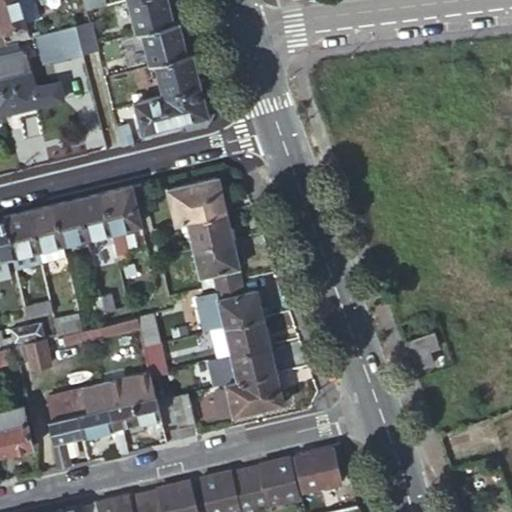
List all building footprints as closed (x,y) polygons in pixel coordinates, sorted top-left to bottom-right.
[(17,0),(0,0),(0,44),(27,38),(23,23),(17,0)] [(32,0),(17,0),(23,23),(38,20),(32,0)] [(81,0),(84,10),(103,5),(101,0),(81,0)] [(166,0),(124,0),(133,33),(177,23),(177,20),(172,21),(166,0)] [(94,47),(87,22),(73,26),(79,51),(94,47)] [(177,23),(133,33),(133,34),(138,33),(146,65),(190,56),(190,54),(184,55),(177,23)] [(79,51),(73,26),(33,36),(40,61),(79,51)] [(190,56),(146,65),(146,67),(151,66),(159,99),(198,90),(190,56)] [(0,113),(60,98),(56,82),(33,88),(28,71),(0,78),(0,113)] [(217,107),(209,87),(198,90),(159,99),(131,106),(138,133),(178,123),(180,133),(207,126),(217,107)] [(119,147),(131,145),(126,124),(114,126),(119,147)] [(167,189),(175,223),(186,221),(225,212),(216,177),(167,189)] [(142,223),(132,185),(100,193),(110,231),(142,223)] [(110,231),(100,193),(77,199),(87,236),(110,231)] [(87,236),(77,199),(52,205),(61,242),(87,236)] [(52,205),(29,211),(38,248),(61,242),(52,205)] [(29,211),(3,217),(13,254),(38,248),(29,211)] [(186,221),(193,248),(231,239),(225,212),(186,221)] [(3,217),(0,217),(0,239),(5,259),(13,257),(13,254),(3,217)] [(231,239),(193,248),(200,276),(211,274),(214,286),(241,279),(231,239)] [(13,254),(13,257),(15,264),(40,258),(38,248),(13,254)] [(241,279),(214,286),(217,300),(223,325),(262,316),(255,289),(244,291),(241,279)] [(101,296),(105,312),(116,309),(113,293),(101,296)] [(94,314),(105,312),(101,296),(90,298),(94,314)] [(28,315),(53,309),(50,298),(26,303),(28,315)] [(217,300),(207,302),(213,328),(223,325),(217,300)] [(154,311),(134,316),(137,327),(141,345),(161,340),(154,311)] [(81,328),(83,328),(79,312),(61,316),(65,332),(81,328)] [(137,327),(134,316),(108,322),(83,328),(81,328),(84,339),(137,327)] [(269,344),(262,316),(223,325),(230,353),(269,344)] [(24,341),(39,338),(37,329),(44,328),(42,321),(11,327),(13,335),(21,334),(23,342),(24,341)] [(230,353),(223,325),(213,328),(219,356),(230,353)] [(440,326),(406,337),(416,369),(431,362),(428,349),(445,342),(440,326)] [(0,346),(13,344),(15,343),(13,335),(11,327),(0,329),(0,346)] [(37,329),(39,338),(44,337),(45,336),(44,328),(37,329)] [(19,342),(23,342),(21,334),(13,335),(15,343),(19,342)] [(39,338),(24,341),(30,366),(50,362),(44,337),(39,338)] [(148,373),(168,368),(161,340),(141,345),(148,373)] [(0,364),(17,361),(16,359),(13,344),(0,346),(0,364)] [(269,344),(230,353),(236,380),(237,381),(275,372),(269,344)] [(283,403),(275,372),(237,381),(236,380),(225,383),(218,384),(225,416),(283,403)] [(153,397),(148,373),(46,396),(52,418),(52,420),(77,414),(112,406),(130,402),(153,397)] [(193,390),(174,395),(182,426),(200,422),(193,390)] [(158,416),(153,397),(130,402),(134,422),(145,419),(158,416)] [(134,422),(130,402),(112,406),(118,433),(123,432),(121,425),(134,422)] [(0,410),(0,453),(32,447),(22,406),(0,410)] [(112,406),(77,414),(82,434),(111,427),(118,454),(127,451),(123,432),(118,433),(112,406)] [(52,420),(52,418),(48,419),(54,440),(66,437),(82,434),(77,414),(52,420)] [(159,423),(158,416),(145,419),(147,426),(159,423)] [(82,437),(87,457),(101,454),(96,433),(82,437)] [(72,464),(69,450),(66,437),(54,440),(55,448),(54,448),(58,467),(72,464)] [(339,481),(330,443),(293,452),(301,489),(339,481)] [(257,465),(244,468),(252,503),(265,500),(266,502),(298,494),(289,454),(256,462),(257,465)] [(252,503),(244,468),(230,471),(229,468),(198,476),(206,511),(225,511),(239,509),(238,506),(252,503)] [(141,491),(146,511),(195,511),(188,478),(154,486),(154,488),(141,491)] [(96,511),(146,511),(141,491),(127,495),(126,493),(93,500),(96,511)] [(79,511),(96,511),(93,500),(93,499),(77,503),(79,511)] [(79,511),(77,503),(52,509),(52,511),(79,511)]
